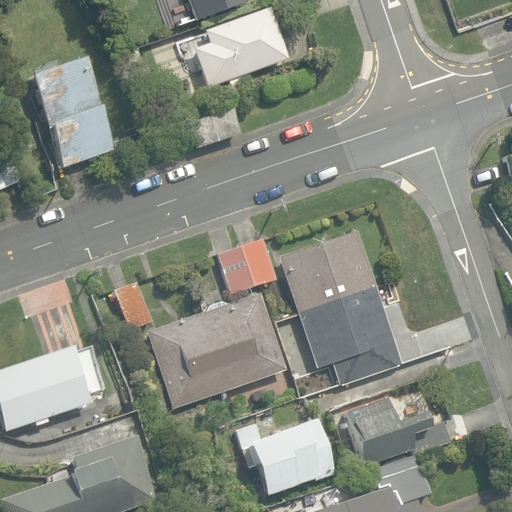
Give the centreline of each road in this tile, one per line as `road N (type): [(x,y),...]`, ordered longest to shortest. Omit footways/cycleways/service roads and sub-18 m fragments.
road 1 (residential): [(425,124),(0,269)]
road 2 (residential): [(425,124),(511,372)]
road 3 (residential): [(382,0),(425,124)]
